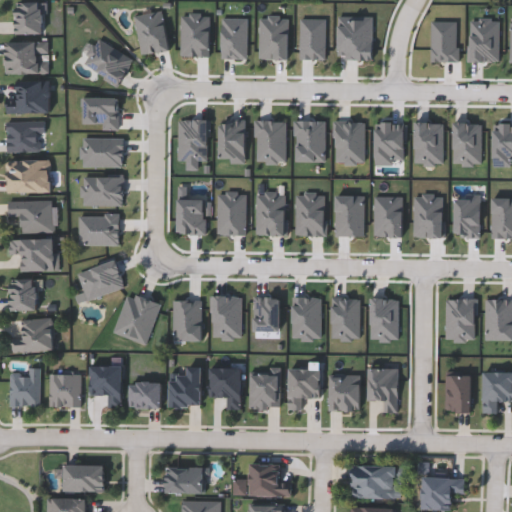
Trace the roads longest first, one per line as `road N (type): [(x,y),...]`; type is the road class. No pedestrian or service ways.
road 1 (residential): [(511,88),(170,89),(162,103),(159,234),(177,257),(201,263),(511,265)]
road 2 (residential): [(0,436),(511,443)]
road 3 (residential): [(426,264),(422,443)]
